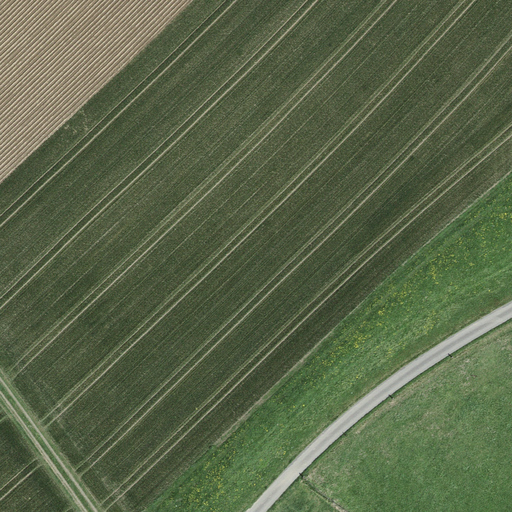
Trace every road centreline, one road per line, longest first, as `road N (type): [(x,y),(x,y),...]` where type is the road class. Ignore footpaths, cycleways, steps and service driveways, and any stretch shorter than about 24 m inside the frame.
road 1 (unclassified): [(511,308),(357,410),(255,511)]
road 2 (track): [(90,511),(0,389)]
